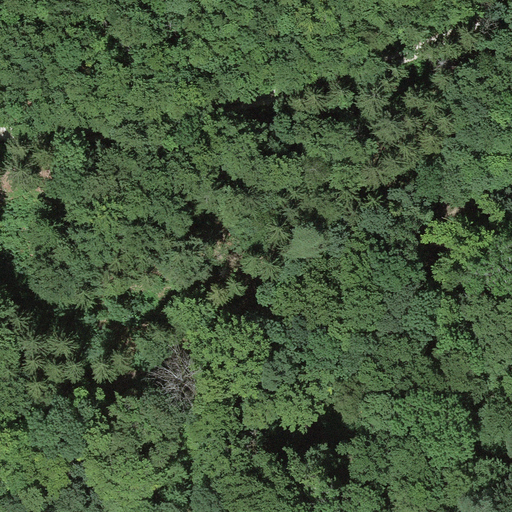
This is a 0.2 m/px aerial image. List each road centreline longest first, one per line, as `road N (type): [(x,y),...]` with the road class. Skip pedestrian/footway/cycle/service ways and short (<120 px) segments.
road 1 (track): [(0,409),(96,393),(187,357),(422,219),(511,201)]
road 2 (track): [(511,2),(370,68),(261,100),(88,136),(43,141),(0,132)]
road 3 (track): [(511,375),(434,511)]
